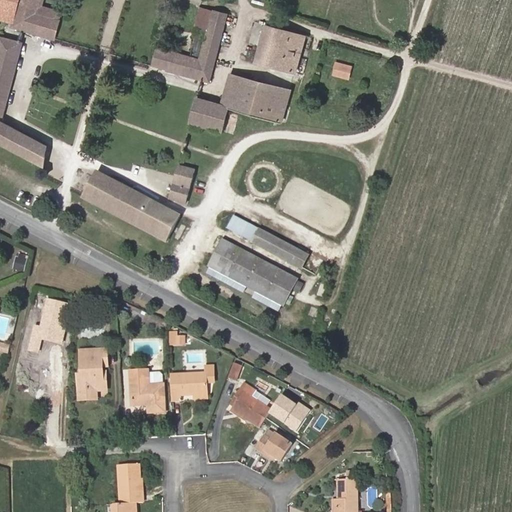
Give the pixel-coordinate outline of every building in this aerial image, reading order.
[(0,0),(0,19),(12,23),(12,27),(55,39),(60,20),(35,13),(38,0),(0,0)] [(150,65),(209,81),(227,14),(202,7),(189,55),(156,47),(150,65)] [(295,73),(306,36),(265,25),(255,62),(295,73)] [(47,145),(3,121),(23,42),(0,36),(0,141),(44,166),(47,145)] [(27,70),(32,51),(25,49),(19,68),(27,70)] [(339,78),(348,80),(352,65),(335,61),(331,75),(334,76),(333,81),(337,82),(339,78)] [(221,132),(228,107),(281,122),(291,90),(229,73),(220,104),(196,98),(189,123),(221,132)] [(170,199),(186,203),(195,170),(179,166),(170,199)] [(167,242),(180,217),(98,172),(85,198),(167,242)] [(259,228),(235,215),(227,229),(251,242),(259,228)] [(301,268),(309,255),(259,228),(251,242),(301,268)] [(282,304),(296,279),(224,240),(210,266),(282,304)] [(25,272),(29,256),(20,254),(17,270),(25,272)] [(279,310),(282,304),(210,266),(206,272),(279,310)] [(185,345),(185,336),(178,336),(177,332),(170,332),(170,345),(185,345)] [(31,335),(30,341),(53,347),(55,340),(31,335)] [(53,347),(30,341),(26,354),(33,355),(28,376),(24,375),(20,387),(30,390),(31,389),(45,392),(48,381),(45,380),(53,347)] [(0,353),(8,355),(10,345),(0,342),(0,353)] [(45,380),(48,381),(56,347),(53,347),(45,380)] [(80,399),(94,399),(94,391),(104,390),(103,375),(99,375),(99,367),(105,366),(104,353),(82,354),(82,376),(79,376),(80,399)] [(241,367),(233,364),(227,379),(235,382),(241,367)] [(204,374),(170,376),(171,401),(180,401),(179,397),(206,395),(205,384),(213,383),(212,367),(203,368),(204,374)] [(164,413),(162,385),(159,386),(148,386),(147,377),(147,372),(129,372),(131,406),(147,405),(148,413),(164,413)] [(147,377),(148,386),(159,386),(159,379),(156,376),(147,377)] [(269,414),(272,410),(267,407),(252,397),(255,392),(244,385),(240,390),(243,392),(232,409),(246,419),(260,428),(269,414)] [(270,402),(255,392),(252,397),(267,407),(270,402)] [(296,432),(309,412),(298,404),(296,407),(280,396),(272,410),(269,414),(296,432)] [(244,422),(246,419),(232,409),(230,413),(244,422)] [(271,457),(274,460),(281,465),(293,448),(276,436),(272,442),(265,437),(256,450),(269,460),(271,457)] [(135,504),(140,504),(140,495),(138,495),(137,480),(137,465),(117,466),(119,505),(135,504)] [(354,511),(354,480),(337,480),(336,498),(340,498),(340,501),(336,501),(334,501),(334,511),(354,511)]
